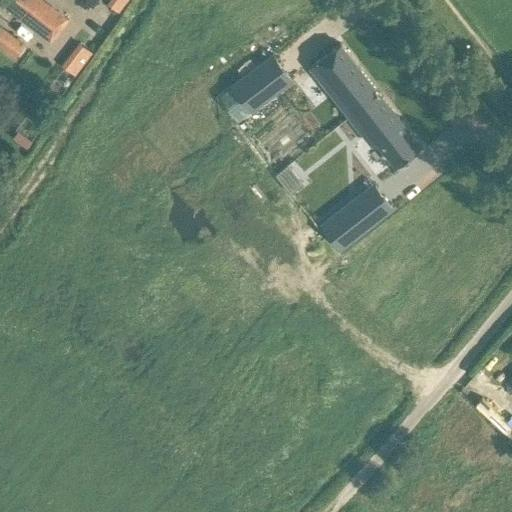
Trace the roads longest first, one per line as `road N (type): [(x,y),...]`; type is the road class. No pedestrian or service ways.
road 1 (residential): [(255,431),(342,302),(157,72)]
road 2 (residential): [(354,476),(511,303)]
road 3 (residential): [(3,249),(179,377)]
road 4 (residential): [(511,166),(381,0)]
road 5 (residential): [(82,511),(179,377)]
road 6 (residential): [(255,431),(365,511)]
